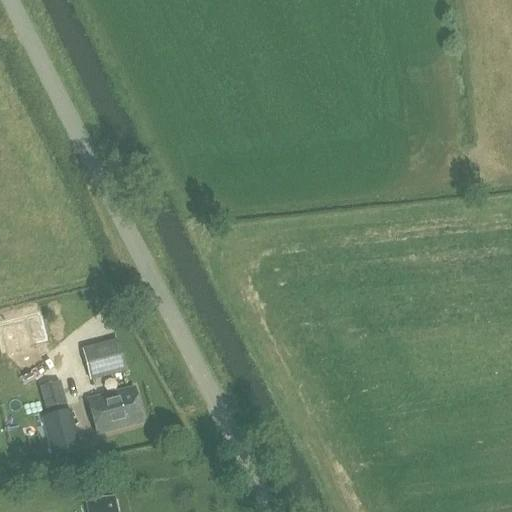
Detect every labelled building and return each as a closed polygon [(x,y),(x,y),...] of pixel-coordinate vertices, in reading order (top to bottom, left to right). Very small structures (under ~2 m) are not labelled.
[(40,313),(24,317),(32,345),(47,341),(40,313)] [(82,348),(90,382),(126,372),(118,339),(82,348)] [(52,368),(33,372),(35,380),(54,376),(52,368)] [(35,382),(41,402),(60,396),(54,376),(35,382)] [(134,388),(87,400),(96,436),(143,423),(134,388)] [(42,417),(52,457),(81,450),(71,409),(42,417)] [(116,511),(113,498),(86,505),(87,506),(89,505),(90,511),(116,511)]
